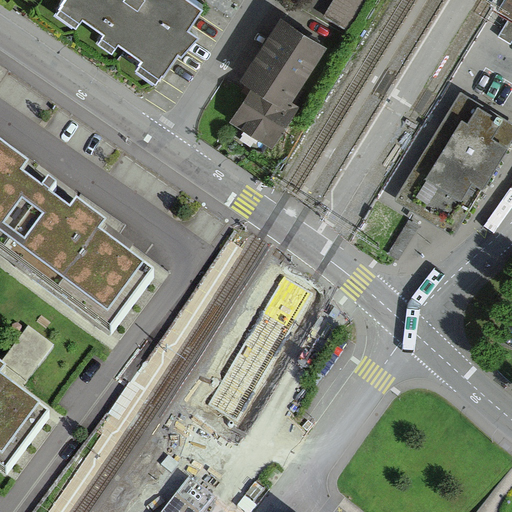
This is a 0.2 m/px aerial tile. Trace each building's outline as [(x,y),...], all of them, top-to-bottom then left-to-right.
[(103,25),(97,33),(111,44),(118,35),(143,53),(138,61),(159,75),(179,47),(180,48),(198,29),(187,19),(199,0),(53,0),(52,2),(73,19),(80,10),(103,25)] [(363,0),(334,0),(324,17),(345,30),(363,0)] [(230,117),(270,143),(299,98),(291,93),(326,40),(282,11),(241,73),(253,82),(230,117)] [(467,124),(479,104),(460,92),(394,200),(453,237),(469,211),(459,205),(451,218),(416,197),(433,169),(427,165),(439,145),(444,148),(462,120),(467,124)] [(469,211),(511,140),(511,123),(479,104),(467,124),(462,120),(444,148),(439,145),(427,165),(433,169),(416,197),(451,218),(459,205),(469,211)] [(37,189),(0,160),(0,248),(112,334),(155,278),(37,189)] [(420,225),(409,219),(388,254),(398,260),(420,225)] [(54,416),(0,375),(0,463),(11,472),(54,416)] [(204,511),(216,498),(188,477),(159,511),(204,511)]
